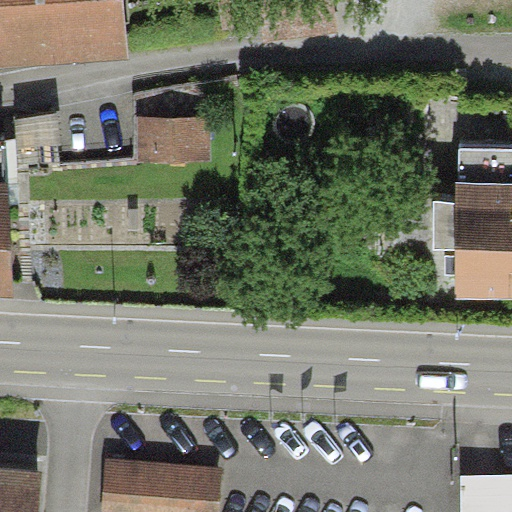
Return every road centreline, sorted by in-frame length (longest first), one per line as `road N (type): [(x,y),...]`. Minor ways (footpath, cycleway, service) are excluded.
road 1 (residential): [(0,96),(283,56),(511,50)]
road 2 (primary): [(72,346),(511,365)]
road 3 (residential): [(59,511),(72,346)]
